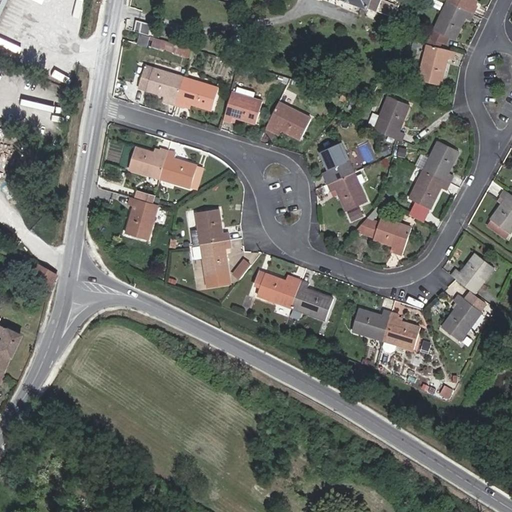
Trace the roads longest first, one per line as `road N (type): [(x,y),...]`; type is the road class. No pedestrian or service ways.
road 1 (residential): [(67,284),(120,291),(160,308),(336,396),(511,506)]
road 2 (residential): [(296,249),(394,280),(428,264),(479,176),(490,135)]
road 3 (residential): [(67,284),(96,104)]
road 4 (residential): [(0,432),(60,319),(67,284)]
road 5 (residential): [(96,104),(208,138),(245,158)]
road 6 (residential): [(245,158),(270,158),(299,175),(296,249)]
